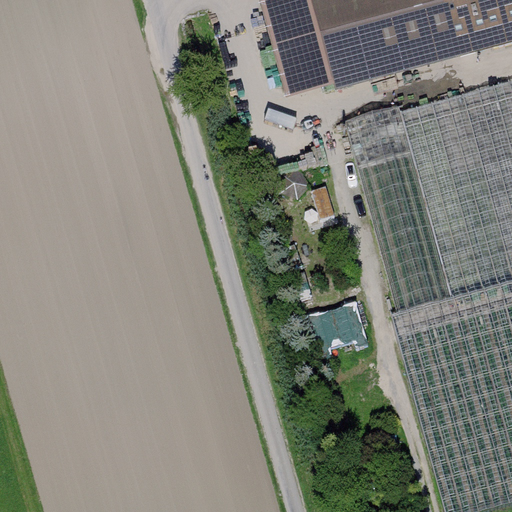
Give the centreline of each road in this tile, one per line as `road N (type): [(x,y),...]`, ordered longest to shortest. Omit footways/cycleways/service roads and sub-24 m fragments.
road 1 (unclassified): [(151,0),(294,511)]
road 2 (track): [(330,139),(434,511)]
